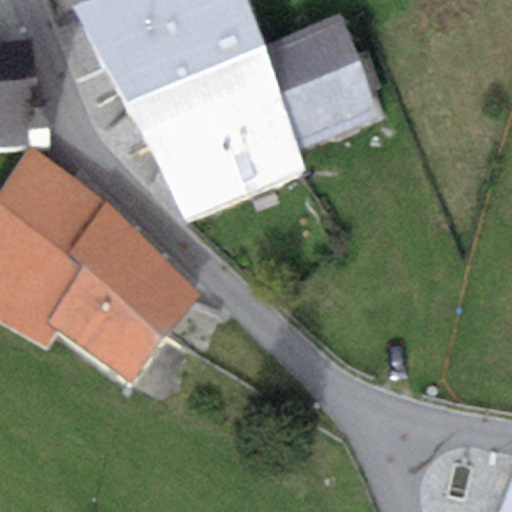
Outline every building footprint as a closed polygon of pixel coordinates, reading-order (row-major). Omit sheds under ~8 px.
[(123,122),(260,63),(240,0),(141,0),(70,27),(123,122)] [(260,63),(123,122),(188,241),(308,191),(300,167),(380,135),(340,30),(260,63)] [(39,132),(33,60),(0,64),(0,168),(26,166),(26,171),(27,179),(55,178),(54,153),(50,153),(48,131),(39,132)] [(27,179),(26,171),(0,215),(0,337),(47,364),(58,350),(133,405),(201,310),(108,218),(55,178),(27,179)] [(511,511),(511,487),(500,511),(511,511)]
